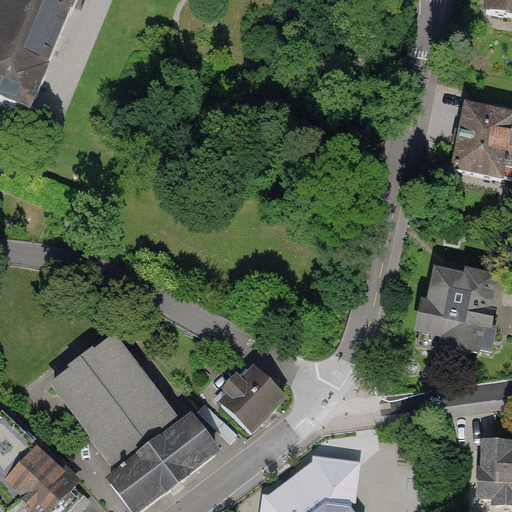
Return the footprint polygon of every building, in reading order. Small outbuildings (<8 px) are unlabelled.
[(86,0),(0,0),(0,105),(38,121),(68,45),(86,0)] [(511,0),(489,0),(487,14),(511,19),(511,0)] [(267,79),(274,86),(285,86),(292,79),(292,68),(285,61),(274,61),(270,65),(267,69),(267,79)] [(511,113),(468,105),(455,172),(507,182),(511,156),(511,113)] [(436,269),(421,346),(491,359),(506,283),(436,269)] [(120,341),(53,390),(116,475),(107,482),(129,511),(148,511),(225,456),(198,419),(185,428),(120,341)] [(250,370),(217,407),(252,439),(285,402),(250,370)] [(0,511),(12,511),(23,503),(7,486),(38,455),(3,418),(0,419),(0,511)] [(511,445),(481,444),(478,504),(511,505),(511,445)] [(72,511),(86,498),(46,462),(38,455),(7,486),(23,503),(32,511),(72,511)] [(313,465),(264,503),(262,511),(356,511),(362,471),(313,465)]
